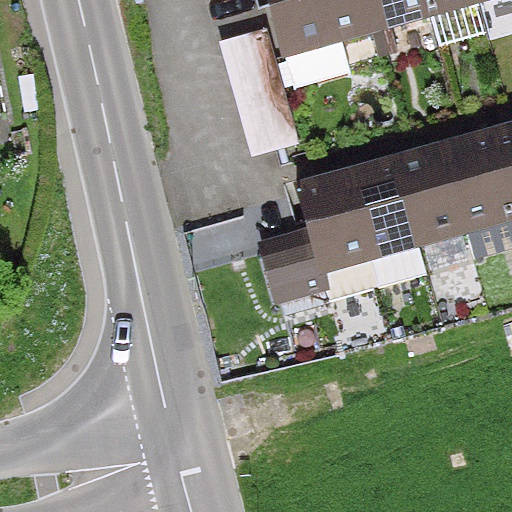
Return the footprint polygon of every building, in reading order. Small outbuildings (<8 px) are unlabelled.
[(266,0),(284,58),(334,44),(320,0),(266,0)] [(320,0),(334,44),(382,30),(373,0),(320,0)] [(373,0),(382,30),(431,15),(426,0),(373,0)] [(426,0),(431,15),(481,1),(481,0),(426,0)] [(299,144),(267,29),(220,42),(251,157),(299,144)] [(511,121),(491,127),(511,200),(511,121)] [(511,200),(491,127),(443,141),(470,232),(511,219),(511,200)] [(443,141),(396,154),(422,246),(470,232),(443,141)] [(396,154),(345,169),(372,260),(422,246),(396,154)] [(322,275),(372,260),(345,169),(296,183),(308,228),(322,275)] [(322,275),(308,228),(257,242),(275,304),(326,290),(322,275)]
